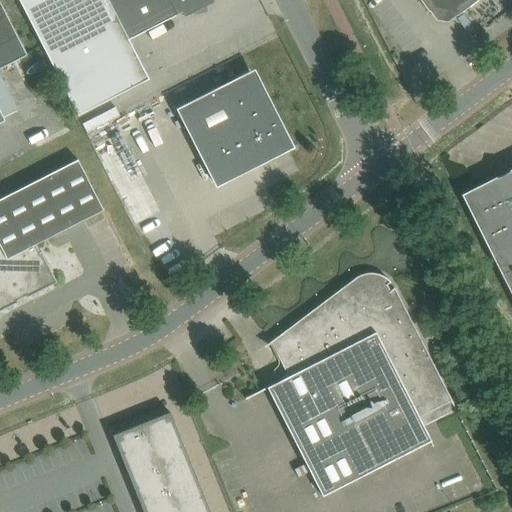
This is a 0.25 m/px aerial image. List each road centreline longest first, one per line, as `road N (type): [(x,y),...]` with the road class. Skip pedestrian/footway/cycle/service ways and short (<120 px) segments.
road 1 (unclassified): [(0,399),(153,337),(376,169)]
road 2 (unclassified): [(376,169),(288,0)]
road 3 (unclassified): [(376,169),(511,68)]
